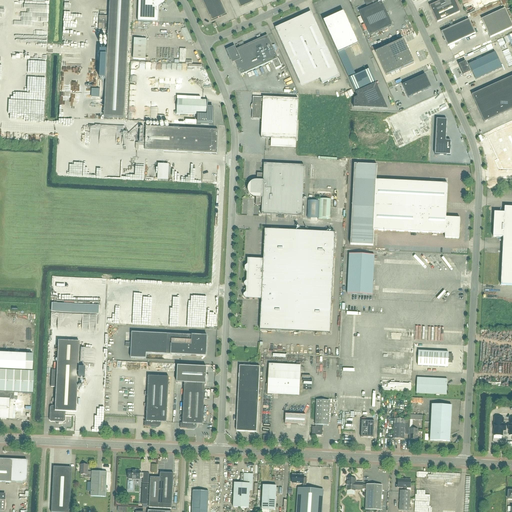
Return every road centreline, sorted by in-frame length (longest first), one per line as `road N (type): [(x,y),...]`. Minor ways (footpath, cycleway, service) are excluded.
road 1 (unclassified): [(465,462),(479,174),(407,0)]
road 2 (unclassified): [(221,450),(234,133),(202,44)]
road 3 (tertiary): [(221,450),(465,462)]
